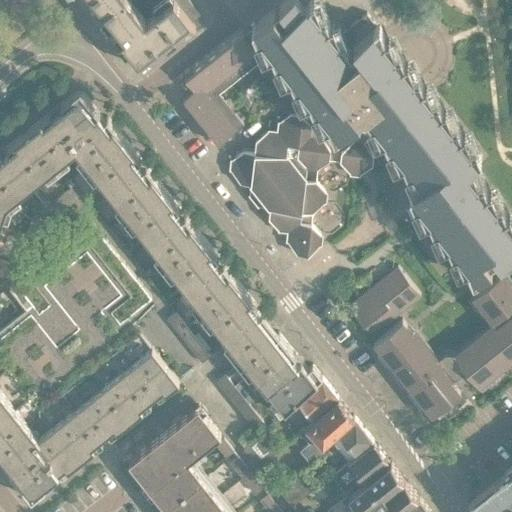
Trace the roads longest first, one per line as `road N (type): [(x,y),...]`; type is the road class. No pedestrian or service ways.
road 1 (tertiary): [(132,101),(434,483)]
road 2 (tertiary): [(0,70),(30,49),(62,41),(92,57),(132,101)]
road 3 (residential): [(132,101),(234,25)]
